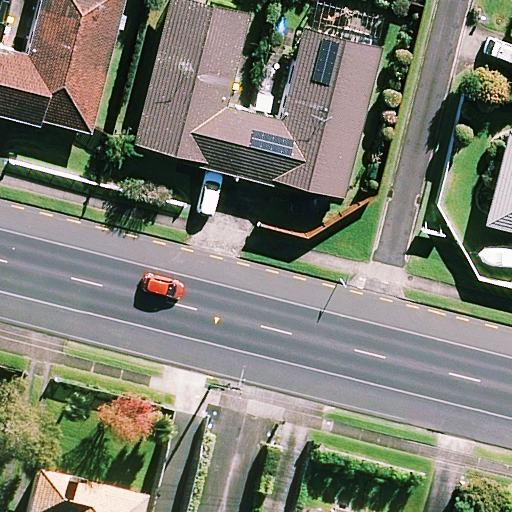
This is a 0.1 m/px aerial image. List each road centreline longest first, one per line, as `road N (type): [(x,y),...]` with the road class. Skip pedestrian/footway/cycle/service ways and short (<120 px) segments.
road 1 (secondary): [(0,273),(367,358)]
road 2 (residential): [(461,0),(367,358)]
road 3 (secondary): [(367,358),(511,391)]
